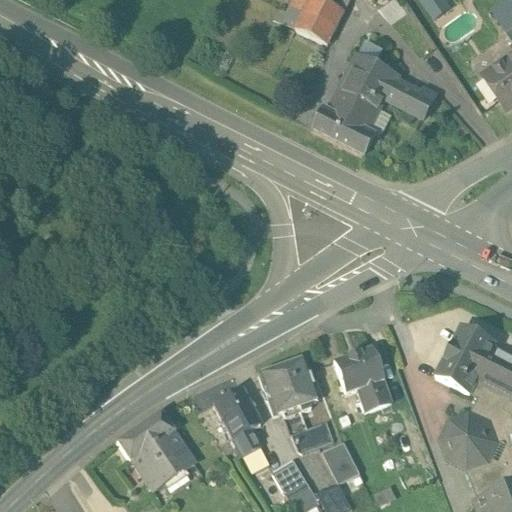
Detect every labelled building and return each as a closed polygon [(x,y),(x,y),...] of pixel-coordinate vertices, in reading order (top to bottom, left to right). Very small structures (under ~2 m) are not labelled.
[(291,0),(285,14),(277,10),(272,21),(295,32),(311,0),(291,0)] [(351,2),(347,0),(311,0),(295,32),(328,48),(351,2)] [(417,0),(432,21),(450,9),(443,0),(417,0)] [(511,2),(510,0),(506,0),(489,12),(506,36),(511,32),(511,2)] [(511,58),(486,77),(491,84),(496,85),(502,94),(500,96),(499,103),(503,109),(510,110),(511,108),(511,58)] [(397,80),(357,60),(340,94),(380,114),(386,103),(423,121),(432,103),(395,85),(397,80)] [(380,114),(340,94),(329,116),(324,113),(314,132),(365,157),(374,139),(369,136),(380,114)] [(218,264),(205,258),(200,267),(214,274),(218,264)] [(511,511),(511,361),(493,351),(495,346),(463,329),(436,380),(481,403),(473,420),(469,418),(449,426),(440,445),(448,465),(467,474),(477,502),(473,504),(476,511),(511,511)] [(371,351),(333,365),(344,397),(356,393),(364,416),(391,406),(382,384),(383,383),(371,351)] [(302,362),(258,378),(272,420),(282,417),(284,422),(294,419),(292,413),(298,411),(300,416),(310,413),(308,408),(317,404),(302,362)] [(241,393),(212,408),(231,444),(232,444),(249,434),(259,429),(241,393)] [(160,417),(116,447),(129,466),(130,465),(150,495),(192,466),(172,437),(173,436),(160,417)] [(325,425),(290,438),(297,459),(333,446),(325,425)] [(249,434),(232,444),(241,461),(259,452),(249,434)] [(342,447),(320,457),(337,490),(358,479),(342,447)] [(292,465),(270,478),(284,500),(305,488),(292,465)] [(305,488),(284,500),(290,511),(310,511),(317,508),(305,488)] [(349,511),(337,490),(313,497),(322,511),(349,511)]
